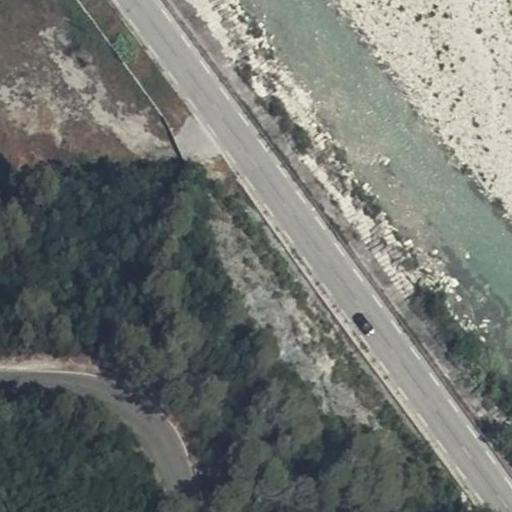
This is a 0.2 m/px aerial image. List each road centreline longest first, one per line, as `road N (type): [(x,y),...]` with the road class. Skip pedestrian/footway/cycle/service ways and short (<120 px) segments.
road 1 (tertiary): [(509,511),(132,0)]
road 2 (tertiary): [(0,362),(50,367),(136,406),(197,511)]
